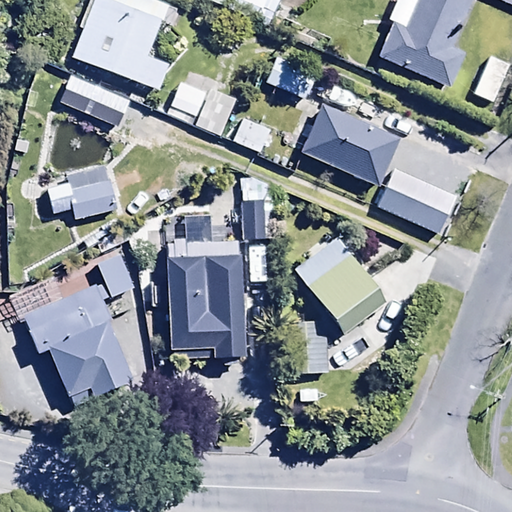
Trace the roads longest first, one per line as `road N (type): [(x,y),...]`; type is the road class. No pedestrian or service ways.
road 1 (residential): [(408,496),(113,481),(0,457)]
road 2 (residential): [(511,257),(408,496)]
